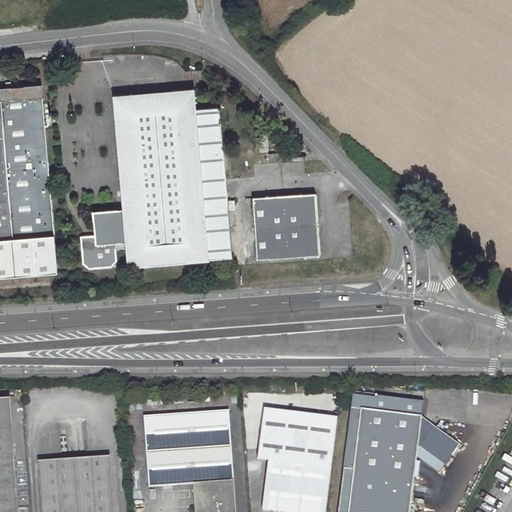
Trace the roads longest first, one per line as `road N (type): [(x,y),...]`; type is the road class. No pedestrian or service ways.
road 1 (primary): [(0,359),(435,361)]
road 2 (tertiary): [(0,351),(410,318)]
road 3 (primary): [(354,302),(0,326)]
road 4 (tertiary): [(390,211),(215,47)]
road 5 (tertiary): [(215,47),(152,32),(0,46)]
road 6 (unknown): [(130,511),(111,407),(50,407)]
